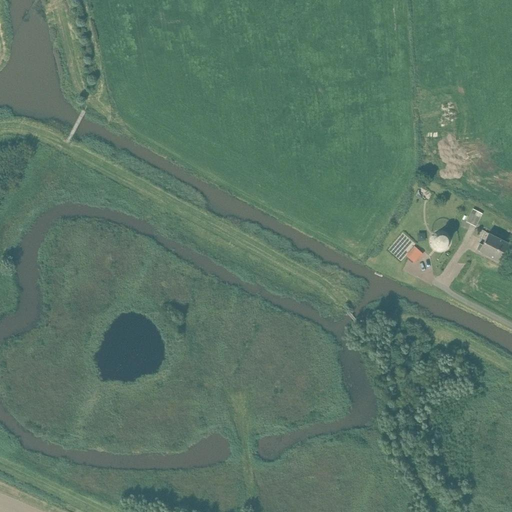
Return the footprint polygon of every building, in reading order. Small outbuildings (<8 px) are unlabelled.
[(415,217),(420,208),(415,206),(411,215),(415,217)] [(467,220),(466,222),(476,227),(476,226),(477,225),(480,218),(479,218),(481,214),(472,210),(467,220)] [(440,231),(438,231),(437,231),(436,232),(435,232),(434,233),(433,234),(432,234),(432,235),(431,236),(430,237),(430,238),(430,239),(430,240),(430,241),(430,242),(430,243),(430,244),(430,245),(431,246),(431,247),(432,248),(433,249),(434,250),(436,251),(437,251),(439,252),(441,252),(443,251),(444,251),(445,251),(446,250),(448,248),(449,247),(449,246),(450,245),(450,244),(450,243),(450,242),(450,241),(450,240),(450,239),(450,238),(450,237),(449,237),(449,236),(448,235),(447,234),(446,233),(445,232),(444,232),(442,231),(441,231),(440,231)] [(488,233),(484,242),(482,245),(479,244),(476,250),(479,251),(479,252),(500,262),(509,244),(488,233)] [(419,251),(411,260),(415,264),(423,255),(419,251)]
